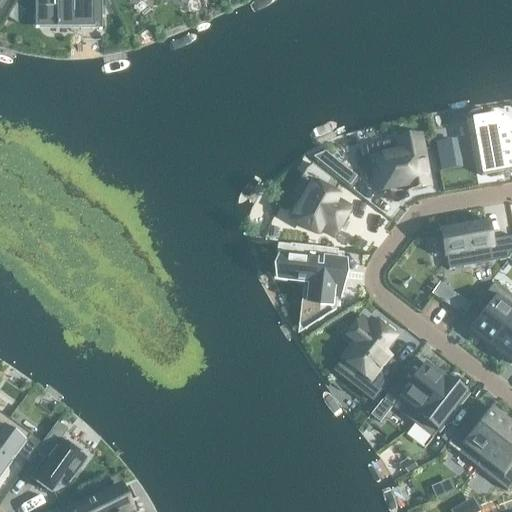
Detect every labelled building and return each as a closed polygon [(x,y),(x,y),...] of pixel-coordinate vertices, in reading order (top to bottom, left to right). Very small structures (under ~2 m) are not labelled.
[(34,0),(34,30),(101,30),(100,0),(34,0)] [(511,126),(498,116),(471,121),(481,176),(511,170),(511,126)] [(376,146),(360,149),(366,180),(379,178),(381,192),(405,188),(405,190),(428,186),(419,136),(396,140),(397,142),(398,153),(378,156),(376,146)] [(453,140),(435,144),(439,172),(459,170),(453,140)] [(301,201),(291,220),(317,235),(319,231),(333,239),(339,228),(344,220),(350,209),(336,201),(338,197),(333,194),(326,190),(332,180),(312,165),(305,169),(301,178),(311,184),(301,201)] [(341,165),(333,174),(350,187),(357,177),(341,165)] [(486,223),(441,231),(448,271),(508,260),(511,254),(511,237),(489,241),(486,223)] [(276,255),(273,282),(303,285),(303,286),(307,286),(305,306),(320,308),(318,322),(335,311),(337,299),(340,300),(343,277),(341,276),(337,276),(339,263),(336,262),(337,253),(337,251),(289,245),(289,246),(288,257),(276,255)] [(486,313),(469,334),(489,349),(511,320),(511,296),(494,283),(476,305),(486,313)] [(470,305),(461,299),(453,310),(463,317),(470,305)] [(355,342),(341,359),(342,360),(361,374),(352,386),(372,402),(399,368),(385,357),(381,354),(390,342),(392,339),(370,322),(368,324),(362,319),(348,337),(355,342)] [(511,320),(489,349),(510,365),(511,362),(511,320)] [(397,380),(382,401),(412,424),(446,380),(426,365),(408,388),(397,380)] [(446,380),(412,424),(432,439),(466,396),(446,380)] [(490,409),(457,453),(476,469),(510,425),(490,409)] [(0,477),(30,435),(7,419),(0,428),(0,477)] [(448,425),(439,438),(445,442),(454,430),(448,425)] [(511,426),(510,425),(476,469),(506,492),(511,484),(511,426)] [(44,461),(30,480),(37,485),(50,495),(62,479),(68,484),(86,460),(60,441),(51,434),(37,453),(45,459),(44,461)] [(417,468),(411,460),(402,466),(407,474),(417,468)] [(108,478),(57,503),(61,511),(132,511),(120,487),(114,491),(108,478)]
